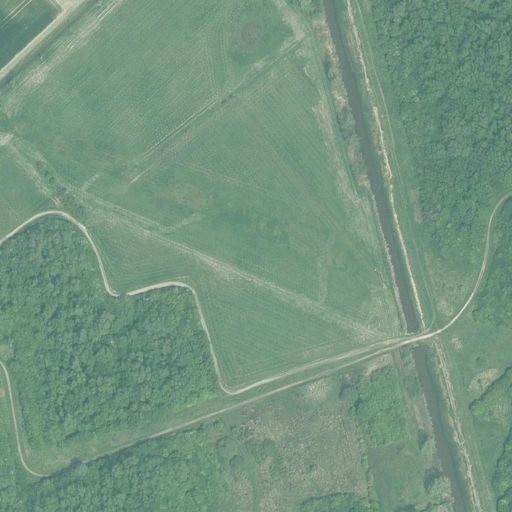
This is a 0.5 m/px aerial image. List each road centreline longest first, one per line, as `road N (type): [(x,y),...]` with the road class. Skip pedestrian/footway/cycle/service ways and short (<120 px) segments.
road 1 (unknown): [(0,239),(46,207),(62,209),(97,245),(110,288),(180,282),(192,290),(220,377),(234,386),(438,330)]
road 2 (unknown): [(484,511),(438,330)]
